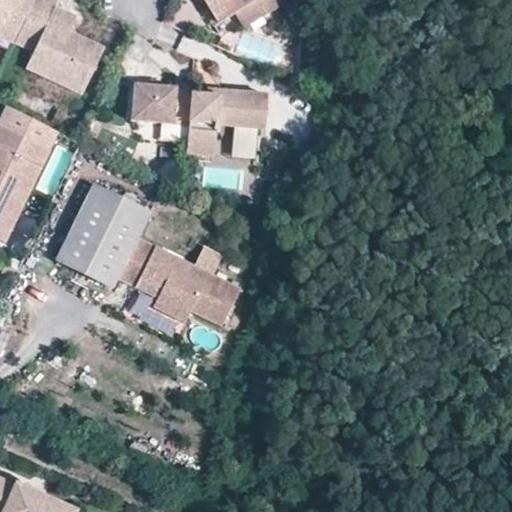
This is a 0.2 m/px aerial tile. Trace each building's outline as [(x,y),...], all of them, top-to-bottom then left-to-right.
[(0,0),(0,36),(14,43),(33,0),(0,0)] [(33,0),(14,43),(33,52),(25,69),(81,95),(101,53),(66,37),(73,21),(53,12),(58,0),(33,0)] [(264,24),(287,10),(280,0),(203,0),(218,25),(235,15),(252,4),(264,24)] [(246,34),(264,24),(252,4),(235,15),(246,34)] [(131,122),(188,126),(190,96),(191,85),(176,84),(176,89),(160,87),(150,87),(134,85),(131,122)] [(188,126),(186,153),(215,156),(217,125),(235,127),(258,128),(264,129),(267,96),(219,92),(218,98),(205,97),(190,96),(188,126)] [(57,132),(5,105),(0,116),(0,243),(4,245),(57,132)] [(181,140),(181,127),(160,127),(160,140),(181,140)] [(258,128),(235,127),(232,156),(255,158),(258,128)] [(115,278),(135,288),(140,279),(174,297),(170,305),(218,329),(237,293),(135,240),(148,213),(94,186),(56,261),(111,288),(115,278)] [(213,275),(220,256),(203,250),(196,269),(213,275)] [(140,279),(135,288),(157,298),(152,309),(164,316),(170,305),(174,297),(140,279)] [(136,294),(128,317),(145,323),(154,301),(136,294)] [(75,511),(76,511),(18,486),(15,493),(0,486),(0,511),(75,511)]
